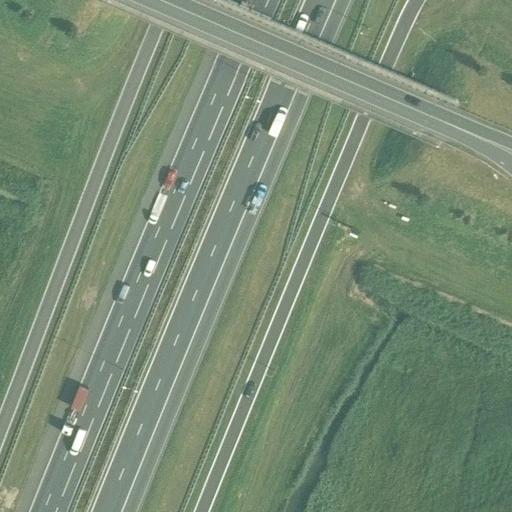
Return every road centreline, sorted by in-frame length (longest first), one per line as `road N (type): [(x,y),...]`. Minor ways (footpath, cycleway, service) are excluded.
road 1 (motorway): [(259,0),(39,511)]
road 2 (motorway): [(115,511),(325,0)]
road 3 (motorway): [(204,511),(413,0)]
road 4 (motorway): [(169,0),(0,431)]
road 5 (secondary): [(159,0),(478,135)]
